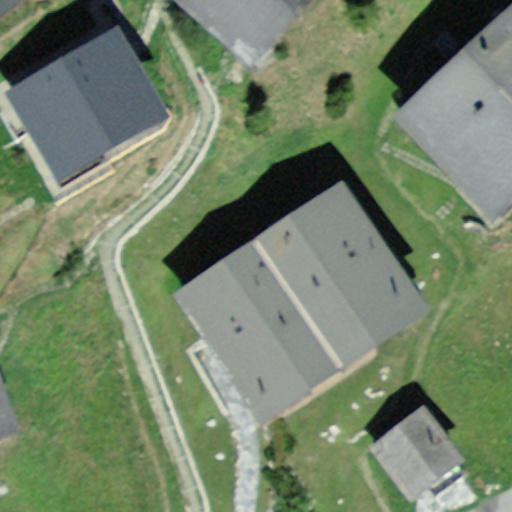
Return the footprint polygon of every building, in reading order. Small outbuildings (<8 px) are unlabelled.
[(295,0),(194,0),(249,51),(295,0)] [(460,73),(409,120),(491,208),(511,187),(511,24),(481,54),(473,48),(454,68),(460,73)] [(60,168),(150,117),(110,49),(20,101),(60,168)] [(336,205),(187,304),(207,331),(203,333),(221,362),(227,358),(259,406),(301,377),(304,382),(331,365),(328,359),(365,334),(361,328),(402,301),(371,256),(376,252),(363,235),(358,238),(336,205)] [(463,473),(421,418),(378,450),(411,494),(423,485),(432,497),(463,473)]
